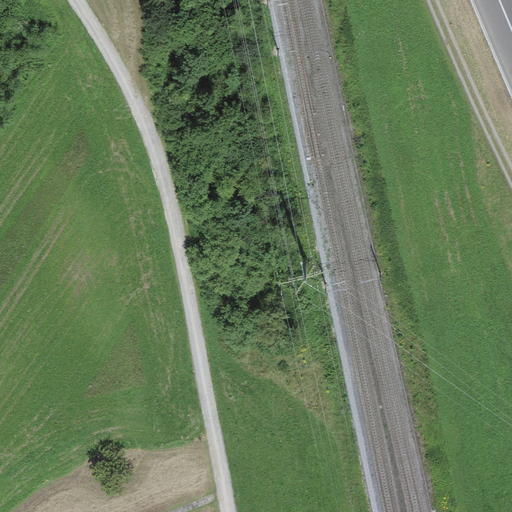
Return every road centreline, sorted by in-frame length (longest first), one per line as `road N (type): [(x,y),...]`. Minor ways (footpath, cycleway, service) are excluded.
road 1 (track): [(76,0),(141,114),(170,198),(228,511)]
road 2 (track): [(432,0),(511,176)]
